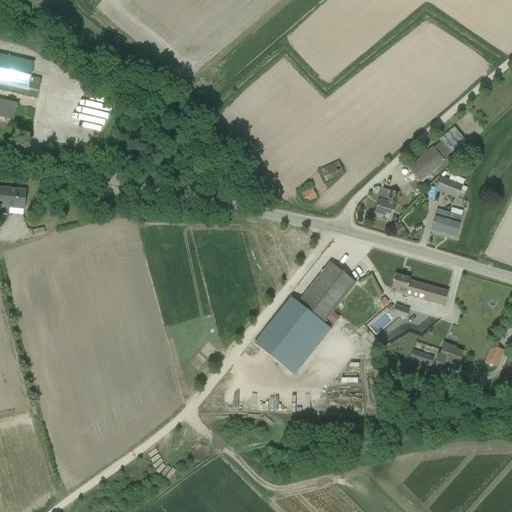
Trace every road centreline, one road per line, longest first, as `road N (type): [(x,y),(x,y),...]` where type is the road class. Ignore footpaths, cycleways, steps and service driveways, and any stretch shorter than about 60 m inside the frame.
road 1 (track): [(54,511),(177,422),(351,205),(511,61)]
road 2 (unclassified): [(511,279),(337,229),(0,154)]
